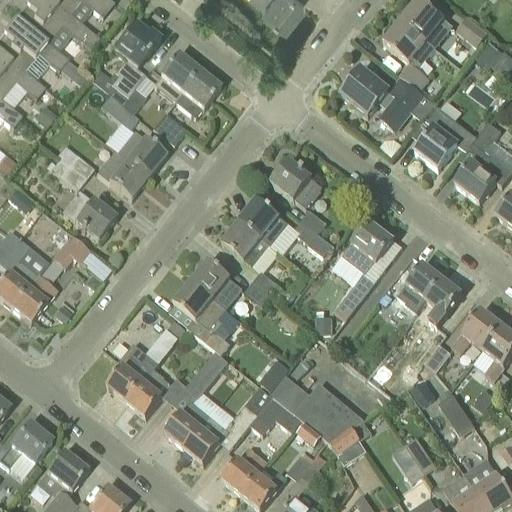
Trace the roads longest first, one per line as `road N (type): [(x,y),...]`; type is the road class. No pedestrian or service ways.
road 1 (residential): [(39,384),(282,102)]
road 2 (residential): [(511,285),(282,102)]
road 3 (residential): [(194,511),(39,384)]
road 4 (residential): [(282,102),(153,0)]
road 5 (residential): [(282,102),(371,0)]
